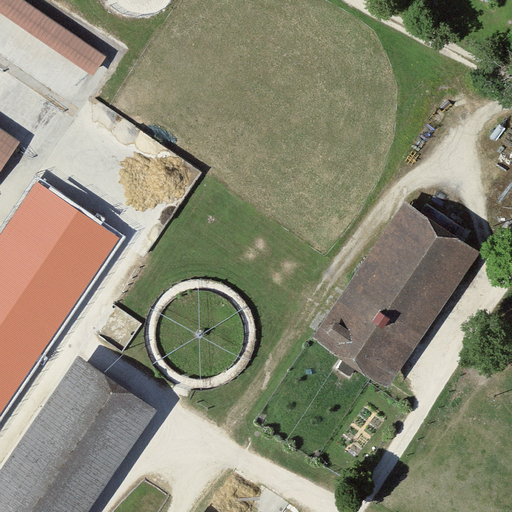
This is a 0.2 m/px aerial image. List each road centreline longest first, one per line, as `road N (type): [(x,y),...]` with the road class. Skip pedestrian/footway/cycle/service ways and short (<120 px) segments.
road 1 (track): [(70,337),(339,511)]
road 2 (track): [(355,511),(511,277)]
road 3 (track): [(511,81),(356,0)]
